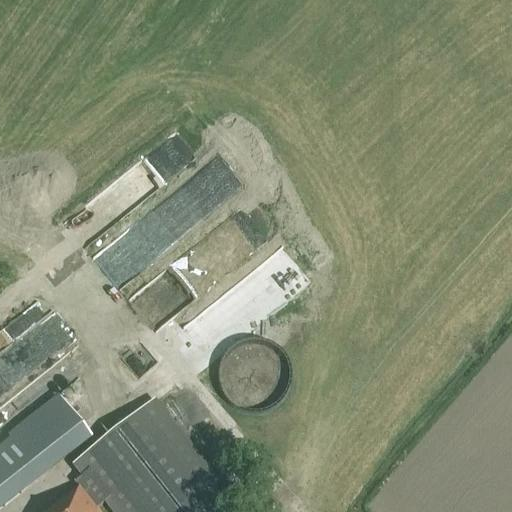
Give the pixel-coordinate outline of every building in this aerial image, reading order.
[(150,329),(168,310),(147,290),(129,309),(150,329)] [(245,373),(235,378),(244,395),(279,377),(263,346),(256,350),(248,336),(240,340),(245,348),(234,353),(245,373)] [(137,341),(118,358),(137,379),(156,362),(137,341)] [(0,447),(0,509),(89,439),(59,401),(0,447)] [(74,466),(86,481),(109,511),(240,511),(154,402),(74,466)] [(96,511),(78,489),(47,511),(96,511)]
